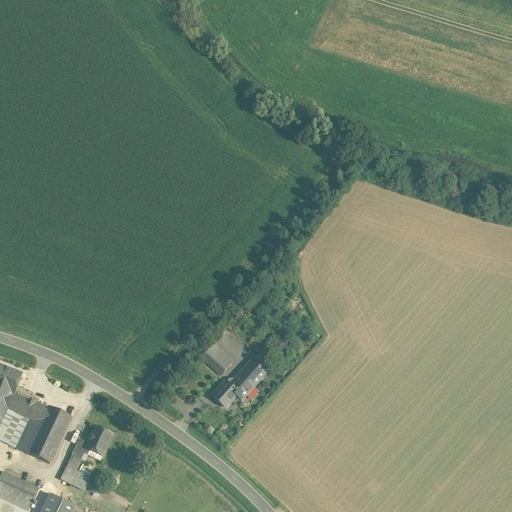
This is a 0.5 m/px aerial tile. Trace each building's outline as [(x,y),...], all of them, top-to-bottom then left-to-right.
[(227,369),(212,356),(206,362),(221,375),(227,369)] [(22,374),(0,365),(0,390),(14,396),(14,395),(22,374)] [(247,370),(240,378),(248,386),(255,377),(247,370)] [(233,390),(225,383),(213,397),(225,408),(236,396),(237,398),(247,387),(241,381),(233,390)] [(14,396),(0,390),(0,430),(7,411),(29,420),(16,449),(50,465),(72,418),(49,407),(48,409),(14,395),(14,396)] [(7,411),(0,430),(0,434),(0,435),(0,441),(16,449),(29,420),(7,411)] [(112,436),(96,428),(88,444),(86,449),(90,451),(102,457),(112,436)] [(88,444),(79,440),(71,456),(81,461),(84,454),(87,456),(90,451),(86,449),(88,444)] [(39,490),(2,473),(0,477),(0,498),(28,511),(39,490)] [(73,511),(76,507),(49,494),(40,511),(73,511)] [(28,511),(0,498),(0,511),(28,511)]
